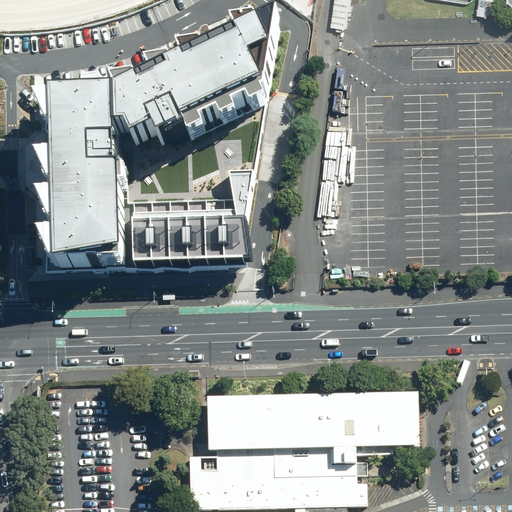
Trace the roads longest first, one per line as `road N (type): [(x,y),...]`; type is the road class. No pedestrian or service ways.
road 1 (primary): [(0,343),(511,329)]
road 2 (residential): [(14,161),(19,296),(0,343)]
